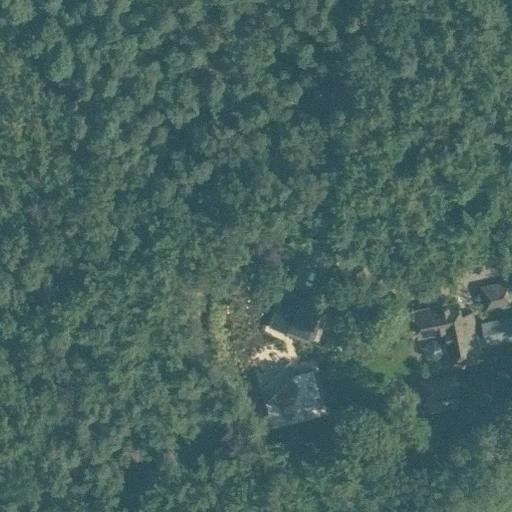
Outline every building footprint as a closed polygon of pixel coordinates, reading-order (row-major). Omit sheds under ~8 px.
[(510,281),(482,286),(486,308),(511,303),(511,284),(511,285),(510,281)] [(287,330),(286,334),(308,343),(323,303),(305,296),(301,295),(297,304),(287,330)] [(484,333),(476,335),(471,311),(460,314),(458,302),(416,311),(420,332),(448,326),(456,361),(480,356),(478,346),(511,338),(511,315),(482,321),(484,333)] [(290,361),(262,389),(265,402),(272,427),(305,418),(304,417),(320,413),(315,396),(319,395),(318,394),(312,370),(296,374),(293,375),(290,361)] [(462,405),(456,373),(419,381),(423,402),(427,401),(429,411),(462,405)]
